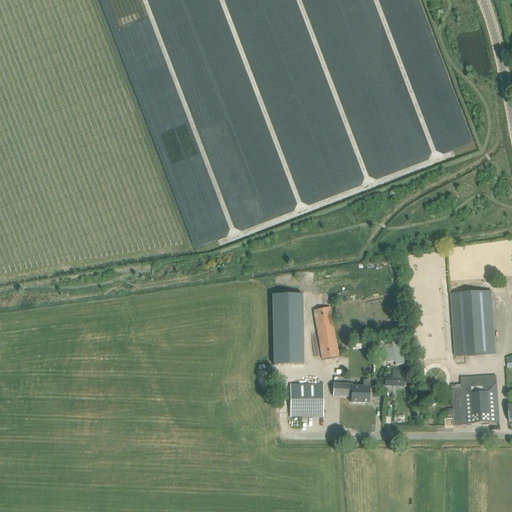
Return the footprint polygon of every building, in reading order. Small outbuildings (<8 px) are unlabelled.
[(481,293),(452,294),(455,356),(485,355),(495,354),(491,292),(481,293)] [(303,365),(302,295),(272,295),(273,365),(303,365)] [(314,311),(321,350),(322,360),(338,357),(329,308),(314,311)] [(391,343),(392,347),(383,349),(388,363),(395,362),(395,366),(403,364),(399,341),(391,343)] [(404,387),(405,371),(392,371),(392,378),(385,378),(385,386),(404,387)] [(351,386),(351,397),(351,403),(369,404),(369,394),(370,380),(363,380),(363,386),(353,386),(351,386)] [(497,383),(461,385),(454,386),(457,426),(499,423),(497,383)] [(291,384),(290,407),(290,417),(323,417),(323,413),(324,385),(291,384)] [(333,397),(351,397),(351,386),(353,386),(353,384),(333,384),(333,397)] [(428,393),(421,398),(427,407),(434,403),(428,393)]
